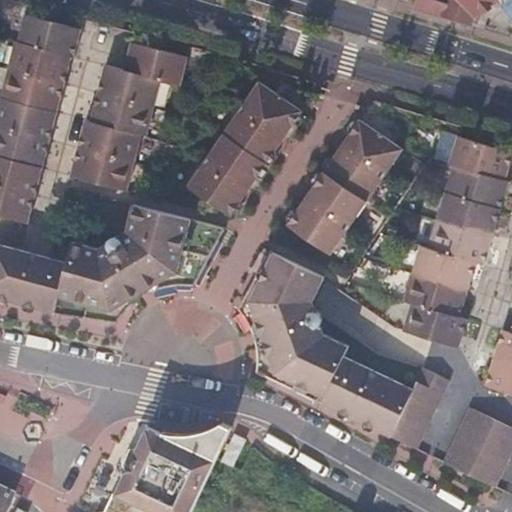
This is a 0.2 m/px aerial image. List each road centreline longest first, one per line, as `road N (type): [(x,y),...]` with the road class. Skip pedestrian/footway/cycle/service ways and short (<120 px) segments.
road 1 (residential): [(0,350),(152,389),(237,401),(453,511)]
road 2 (primary): [(153,0),(511,106)]
road 3 (residential): [(0,231),(42,239),(102,37)]
road 4 (residential): [(511,238),(465,393),(511,416)]
road 5 (primary): [(511,68),(338,14)]
